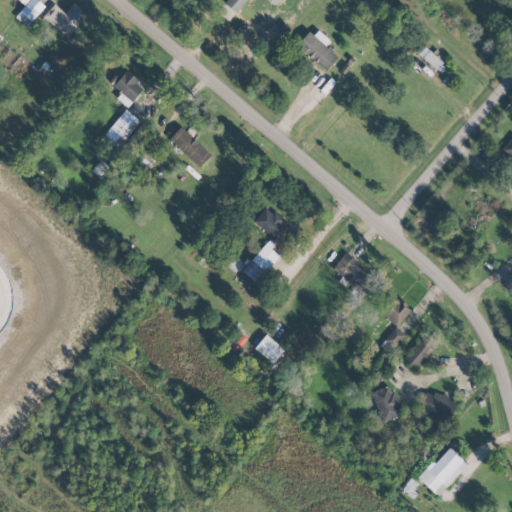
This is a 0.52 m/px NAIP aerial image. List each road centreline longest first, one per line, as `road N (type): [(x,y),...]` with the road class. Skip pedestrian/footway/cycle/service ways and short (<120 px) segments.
road 1 (residential): [(511,390),(497,346),(469,306),(116,0)]
road 2 (residential): [(386,228),(511,81)]
